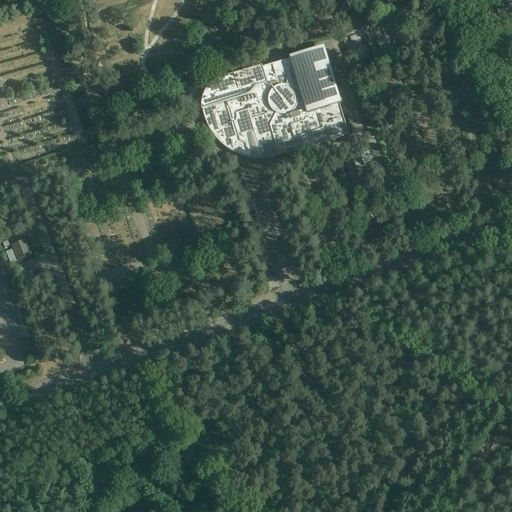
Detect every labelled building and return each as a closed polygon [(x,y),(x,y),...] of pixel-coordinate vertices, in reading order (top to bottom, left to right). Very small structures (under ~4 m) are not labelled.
[(348,44),(360,40),(356,26),(343,30),(348,44)] [(263,68),(263,67),(255,69),(255,68),(219,80),(215,82),(211,84),(208,88),(206,91),(204,96),(202,101),(202,105),(202,110),(202,113),(203,113),(206,122),(210,130),(214,136),(220,142),(227,148),(229,150),(233,152),(242,156),(253,158),(252,158),(248,134),(254,132),(262,158),(262,159),(270,158),(278,156),(349,135),(340,104),(342,103),(325,46),(289,56),(290,59),(273,64),(276,74),(266,77),(264,72),(262,73),(261,69),(263,68)] [(345,161),(354,189),(369,184),(360,156),(345,161)] [(13,245),(19,261),(32,255),(26,240),(13,245)] [(7,252),(11,264),(17,261),(12,250),(7,252)]
